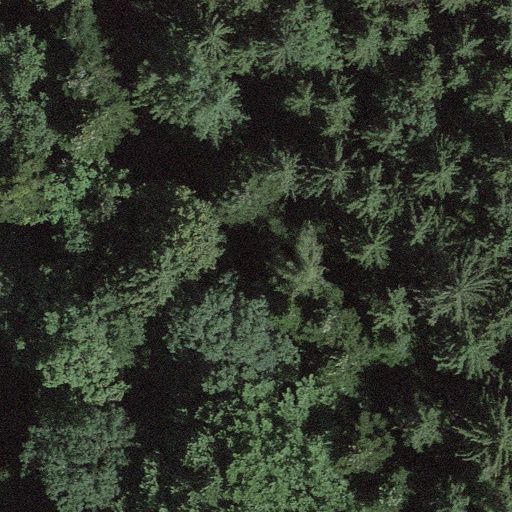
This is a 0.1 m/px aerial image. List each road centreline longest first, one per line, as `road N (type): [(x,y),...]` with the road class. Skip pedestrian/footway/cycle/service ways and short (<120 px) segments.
road 1 (track): [(131,0),(184,349),(140,511)]
road 2 (track): [(416,511),(433,448),(493,349),(511,336)]
